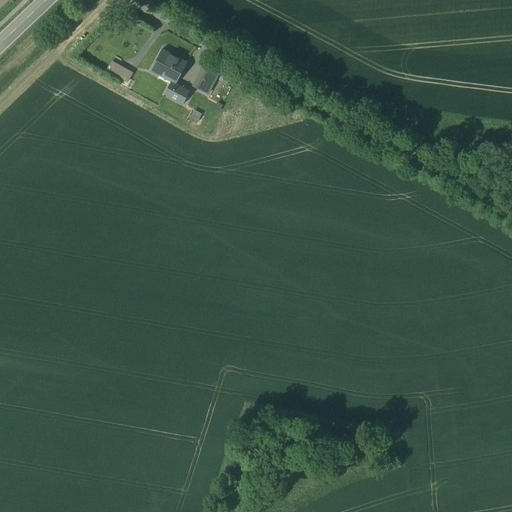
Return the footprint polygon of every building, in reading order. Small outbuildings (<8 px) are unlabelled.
[(189,52),(164,41),(151,68),(176,79),(189,52)] [(193,84),(213,93),(223,72),(197,59),(191,70),(198,73),(193,84)] [(115,60),(109,71),(131,82),(137,72),(115,60)] [(192,78),(182,73),(172,92),(181,97),(192,78)] [(192,120),(201,124),(205,114),(196,110),(192,120)]
